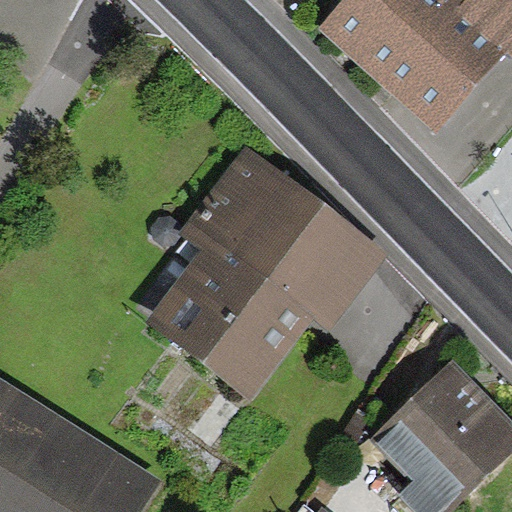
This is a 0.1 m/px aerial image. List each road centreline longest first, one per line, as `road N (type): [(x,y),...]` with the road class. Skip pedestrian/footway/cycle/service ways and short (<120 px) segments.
road 1 (tertiary): [(511,312),(208,0)]
road 2 (residential): [(109,0),(0,169)]
